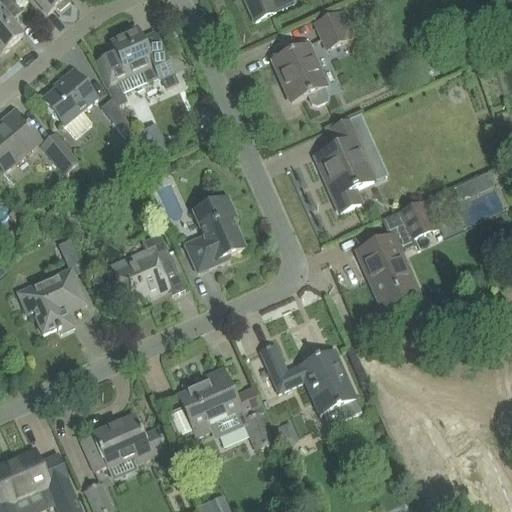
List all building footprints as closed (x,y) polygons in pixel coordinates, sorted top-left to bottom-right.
[(0,0),(0,51),(2,54),(24,37),(7,17),(18,8),(11,0),(0,0)] [(35,0),(48,16),(57,9),(60,13),(71,5),(67,0),(35,0)] [(245,0),(256,24),(278,14),(271,0),(245,0)] [(342,14),(317,26),(329,51),(354,39),(342,14)] [(106,62),(100,64),(108,82),(116,101),(123,98),(155,83),(162,80),(167,91),(178,86),(173,75),(156,36),(143,41),(142,39),(136,36),(133,31),(126,34),(128,38),(112,45),(116,53),(105,58),(106,62)] [(329,100),(325,91),(328,90),(310,47),(274,62),(292,105),(308,98),(313,107),(318,109),(328,105),(329,100)] [(65,130),(66,129),(76,141),(92,128),(83,115),(98,102),(74,73),(55,88),(58,90),(43,103),(65,130)] [(133,132),(125,118),(114,100),(101,111),(124,139),(133,132)] [(2,126),(5,130),(0,134),(0,169),(4,175),(41,144),(16,114),(8,121),(2,126)] [(374,144),(362,117),(330,132),(337,148),(316,158),(341,215),(362,205),(356,192),(376,183),(361,150),(374,144)] [(155,126),(138,137),(155,164),(172,153),(155,126)] [(66,176),(79,165),(56,138),(43,149),(66,176)] [(126,149),(140,171),(152,164),(139,141),(126,149)] [(511,146),(496,153),(501,165),(511,160),(511,146)] [(488,177),(474,183),(481,196),(494,190),(488,177)] [(130,182),(135,196),(145,192),(140,178),(130,182)] [(231,262),(229,258),(245,251),(232,221),(237,219),(228,200),(210,208),(194,215),(205,240),(186,248),(198,276),(224,264),(231,262)] [(410,234),(394,241),(392,239),(358,254),(384,313),(419,297),(400,256),(418,248),(415,241),(442,229),(431,203),(402,216),(410,234)] [(10,217),(18,229),(11,234),(15,240),(31,229),(18,211),(10,217)] [(176,271),(168,253),(162,237),(143,245),(150,261),(116,276),(121,288),(129,306),(169,289),(163,277),(176,271)] [(19,296),(21,300),(29,318),(34,316),(44,338),(57,332),(59,335),(60,334),(61,337),(75,330),(69,316),(87,307),(83,298),(75,280),(72,273),(19,296)] [(276,348),(261,354),(280,397),(305,386),(319,419),(338,411),(343,423),(361,415),(356,403),(357,402),(335,352),(288,373),(276,348)] [(239,405),(236,398),(223,370),(207,378),(210,385),(178,399),(197,441),(216,432),(219,438),(247,426),(259,452),(274,445),(262,417),(265,416),(257,398),(239,405)] [(93,439),(82,444),(95,475),(106,470),(107,471),(133,459),(137,467),(168,453),(158,430),(144,436),(136,418),(92,438),(93,439)] [(291,425),(280,430),(287,449),(298,445),(291,425)] [(0,511),(17,511),(14,505),(42,493),(49,506),(54,504),(57,511),(81,511),(68,482),(70,482),(59,458),(41,466),(36,454),(0,469),(0,511)] [(113,511),(102,487),(86,495),(93,511),(113,511)] [(212,511),(228,511),(223,500),(210,506),(212,511)]
